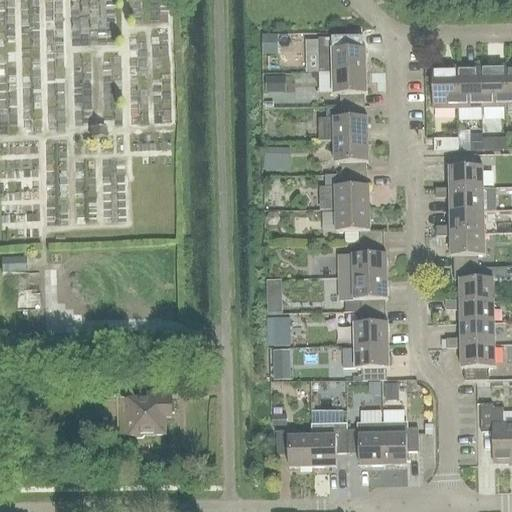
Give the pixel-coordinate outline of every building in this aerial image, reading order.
[(278,55),(278,37),(262,37),(262,55),(278,55)] [(332,53),(332,75),(366,74),(366,52),(363,52),(363,40),(318,41),(318,42),(319,53),(332,53)] [(506,109),(505,68),(481,69),(482,110),(506,109)] [(458,110),(457,69),(432,70),(433,111),(458,110)] [(481,69),(457,69),(458,110),(482,110),(481,69)] [(366,74),(332,75),(333,97),(340,97),(340,109),(365,108),(364,97),(367,97),(366,74)] [(285,78),(265,78),(265,95),(285,94),(285,78)] [(319,144),(334,143),(368,143),(367,121),(365,121),(365,108),(340,109),(326,109),(326,120),(318,121),(319,144)] [(458,141),(458,153),(470,153),(470,136),(470,133),(458,133),(458,141)] [(470,136),(470,153),(481,152),(481,136),(470,136)] [(434,141),(434,153),(458,153),(458,141),(434,141)] [(342,166),(342,177),(366,177),(366,165),(368,165),(368,143),(334,143),(334,166),(342,166)] [(289,150),(265,150),(264,172),(289,173),(289,150)] [(476,170),(475,157),(451,158),(451,170),(449,170),(449,191),(449,193),(483,192),(483,170),(476,170)] [(366,177),(342,177),(325,178),(325,189),(319,189),(320,212),(335,212),(370,211),(369,189),(366,189),(366,177)] [(450,214),(484,214),(483,192),(449,193),(449,191),(435,191),(435,201),(445,200),(445,199),(449,196),(450,214)] [(359,234),(359,246),(384,245),(383,233),(370,233),(370,211),(335,212),(336,234),(359,234)] [(450,236),(484,236),(484,214),(450,214),(450,232),(445,231),(445,229),(436,229),(436,239),(450,239),(450,236)] [(269,227),(276,227),(280,221),(276,215),(269,215),(265,221),(269,227)] [(454,271),(478,270),(478,258),(485,258),(484,236),(450,236),(450,239),(451,258),(453,258),(454,271)] [(359,258),(353,258),(337,259),(338,281),(387,279),(387,258),(384,258),(384,245),(359,246),(359,258)] [(0,260),(2,274),(26,272),(25,258),(0,260)] [(460,305),(494,304),(493,282),(478,282),(478,270),(454,271),(454,282),(459,282),(460,303),(460,305)] [(361,314),(385,313),(385,302),(387,302),(387,279),(338,281),(338,303),(345,303),(345,315),(361,314)] [(460,305),(460,303),(446,303),(446,313),(455,313),(455,311),(460,309),(460,327),(494,326),(494,304),(460,305)] [(267,304),(267,316),(282,315),(282,304),(267,304)] [(385,313),(361,314),(361,327),(354,327),(355,351),(389,350),(388,326),(385,326),(385,313)] [(267,321),(267,348),(290,348),(289,320),(267,321)] [(494,326),(460,327),(461,345),(456,343),(456,341),(446,341),(446,351),(461,351),(461,349),(495,348),(494,326)] [(464,371),(464,383),(476,383),(489,383),(488,370),(495,370),(495,348),(461,349),(461,351),(461,371),(464,371)] [(389,350),(355,351),(343,351),(343,370),(355,370),(355,371),(362,371),(362,384),(387,383),(387,371),(389,371),(389,350)] [(290,353),(272,353),(273,366),(290,366),(290,353)] [(96,419),(119,418),(119,438),(134,438),(137,440),(142,440),(145,438),(166,437),(166,420),(172,420),(171,412),(175,412),(174,405),(171,405),(171,401),(168,401),(168,395),(141,396),(142,401),(118,402),(118,385),(90,386),(90,395),(98,395),(98,402),(96,402),(96,419)] [(399,402),(399,386),(384,386),(385,403),(399,402)] [(511,465),(511,424),(503,425),(503,410),(493,410),(493,406),(480,406),(481,435),(492,435),(493,466),(511,465)] [(360,411),(360,424),(403,424),(403,411),(360,411)] [(271,416),(271,428),(286,428),(286,416),(271,416)] [(407,425),(382,426),(383,469),(407,468),(407,455),(419,454),(419,430),(407,430),(407,425)] [(383,469),(382,426),(359,427),(359,432),(347,432),(348,456),(360,456),(360,469),(383,469)] [(336,456),(348,456),(347,432),(335,432),(335,438),(312,439),(312,470),(336,470),(336,456)] [(312,470),(312,439),(289,439),(289,433),(276,434),(277,458),(289,457),(289,471),(312,470)]
